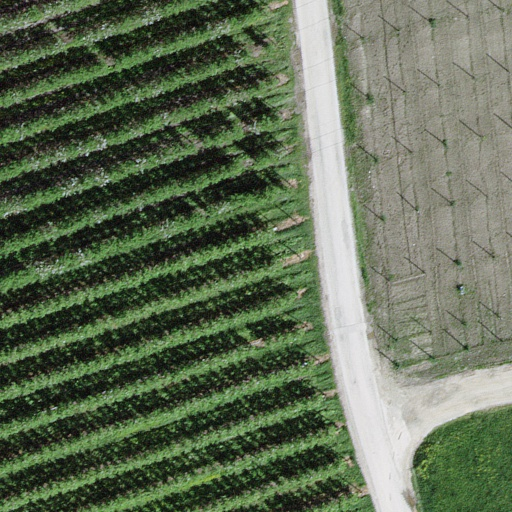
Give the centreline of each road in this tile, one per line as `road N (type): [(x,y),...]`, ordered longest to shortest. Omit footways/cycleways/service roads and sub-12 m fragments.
road 1 (unclassified): [(374,445),(326,164),(311,0)]
road 2 (unclassified): [(511,406),(374,445)]
